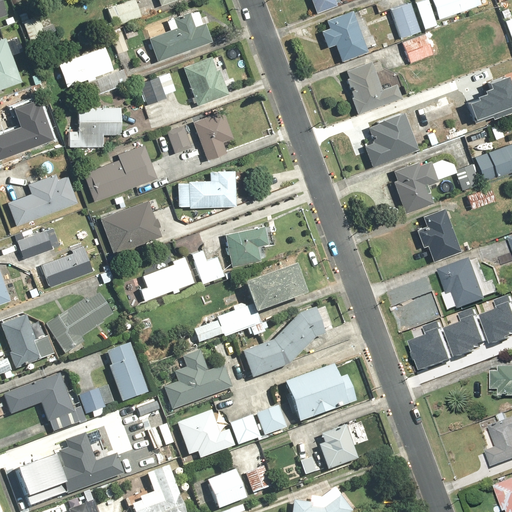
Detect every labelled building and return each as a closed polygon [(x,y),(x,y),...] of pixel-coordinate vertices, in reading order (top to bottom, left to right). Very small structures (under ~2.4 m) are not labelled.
[(113,27),(140,16),(133,0),(127,0),(105,9),(113,27)] [(336,6),(334,1),(336,0),(345,0),(346,1),(347,0),(309,0),(315,14),(336,6)] [(437,25),(428,0),(424,0),(415,3),(423,29),(437,25)] [(430,0),(438,19),(480,4),(478,0),(430,0)] [(410,1),(389,8),(400,40),(420,32),(410,1)] [(156,63),(212,41),(205,23),(202,24),(196,9),(165,20),(168,29),(158,33),(156,28),(144,32),(156,63)] [(28,11),(18,15),(32,46),(44,41),(40,31),(44,29),(38,15),(31,18),(28,11)] [(353,11),(326,20),(329,28),(320,31),(327,50),(335,47),(340,62),(367,53),(353,11)] [(433,54),(425,31),(420,32),(400,40),(408,63),(433,54)] [(0,89),(20,81),(3,38),(0,39),(0,89)] [(73,56),(56,62),(66,87),(86,80),(87,82),(95,79),(94,77),(112,70),(103,46),(73,57),(73,56)] [(216,67),(211,56),(182,68),(199,107),(230,94),(225,83),(230,80),(223,64),(216,67)] [(370,63),(343,74),(352,97),(349,98),(356,115),(400,98),(395,84),(380,89),(370,63)] [(123,85),(118,71),(95,79),(87,82),(86,82),(91,97),(123,85)] [(465,96),(474,122),(511,108),(511,81),(509,83),(505,71),(485,79),(487,83),(479,86),(481,90),(465,96)] [(173,90),(175,89),(168,72),(137,85),(144,102),(173,90)] [(426,115),(451,105),(444,87),(419,97),(426,115)] [(184,117),(173,90),(144,102),(142,103),(153,129),(184,117)] [(8,98),(0,100),(0,118),(13,115),(8,98)] [(0,135),(0,157),(53,138),(39,100),(15,108),(22,128),(0,135)] [(412,113),(405,116),(402,106),(374,117),(376,124),(366,128),(371,143),(363,146),(371,168),(418,150),(411,130),(417,127),(412,113)] [(120,108),(77,108),(77,147),(103,147),(103,136),(120,135),(120,108)] [(223,110),(190,123),(205,161),(225,153),(221,144),(234,139),(223,110)] [(469,116),(455,121),(460,134),(474,129),(469,116)] [(499,122),(490,126),(495,141),(505,137),(499,122)] [(184,123),(166,130),(174,154),(193,147),(184,123)] [(511,133),(511,141),(474,157),(484,182),(511,170),(511,133)] [(94,202),(153,178),(140,145),(113,155),(115,160),(82,173),(94,202)] [(431,163),(431,165),(420,169),(418,161),(394,168),(397,179),(393,180),(404,214),(433,204),(427,185),(438,181),(437,179),(455,173),(453,165),(451,159),(450,157),(431,163)] [(474,165),(455,170),(460,192),(480,186),(474,165)] [(186,180),(176,180),(176,204),(186,204),(186,205),(234,205),(234,182),(243,182),(243,168),(208,168),(208,178),(186,178),(186,180)] [(30,191),(6,200),(16,226),(78,201),(67,175),(58,179),(56,173),(27,185),(30,191)] [(491,187),(467,195),(471,208),(495,201),(491,187)] [(148,201),(100,218),(114,255),(162,238),(148,201)] [(444,207),(422,215),(427,227),(415,231),(421,246),(427,244),(433,259),(460,250),(444,207)] [(71,212),(58,217),(63,229),(75,225),(71,212)] [(36,227),(14,234),(22,260),(59,248),(52,226),(37,231),(36,227)] [(268,246),(265,226),(224,233),(230,268),(259,263),(256,248),(268,246)] [(49,286),(92,270),(83,244),(68,249),(70,254),(42,265),(49,286)] [(202,250),(191,254),(203,284),(224,276),(217,256),(206,261),(202,250)] [(171,261),(172,264),(140,276),(144,286),(139,288),(144,301),(171,291),(172,293),(179,291),(178,288),(194,283),(184,256),(171,261)] [(477,258),(442,268),(449,291),(444,292),(449,310),(460,307),(460,308),(489,299),(477,258)] [(294,266),(244,283),(254,312),(304,294),(294,266)] [(0,274),(0,303),(10,300),(0,274)] [(34,280),(25,284),(31,299),(40,296),(34,280)] [(84,297),(44,324),(64,354),(82,342),(79,338),(113,315),(98,294),(87,301),(84,297)] [(501,307),(487,312),(498,340),(511,334),(511,331),(511,328),(511,327),(511,295),(511,294),(498,299),(501,307)] [(224,336),(248,328),(251,337),(263,333),(260,324),(257,325),(251,307),(217,318),(216,314),(206,317),(209,324),(193,329),(198,343),(224,334),(224,336)] [(466,321),(452,326),(462,353),(477,348),(475,342),(487,338),(476,308),(463,313),(466,321)] [(289,365),(292,362),(316,336),(322,335),(315,309),(297,314),(273,340),(242,350),(242,351),(250,377),(284,367),(289,365)] [(0,323),(0,326),(11,356),(16,370),(39,362),(38,359),(52,354),(45,337),(34,341),(24,315),(0,323)] [(430,333),(416,339),(427,366),(445,359),(443,355),(452,352),(441,320),(427,325),(430,333)] [(147,392),(128,343),(106,352),(111,366),(108,367),(122,402),(147,392)] [(223,365),(207,370),(200,350),(181,356),(185,368),(173,372),(176,382),(162,387),(171,411),(209,398),(209,396),(231,388),(223,365)] [(7,359),(0,361),(0,373),(11,370),(7,359)] [(333,365),(283,383),(297,423),(355,403),(345,375),(338,378),(333,365)] [(511,365),(502,365),(502,370),(494,370),(494,389),(502,389),(502,395),(511,395),(511,365)] [(39,405),(46,423),(49,422),(53,433),(76,424),(84,420),(79,407),(70,410),(56,373),(2,394),(2,396),(0,396),(0,416),(7,414),(9,417),(39,405)] [(100,389),(79,396),(85,415),(106,408),(100,389)] [(156,397),(144,402),(148,411),(160,406),(156,397)] [(278,405),(255,412),(262,436),(285,429),(278,405)] [(128,406),(102,415),(107,432),(110,431),(114,441),(137,433),(128,406)] [(221,430),(222,430),(222,429),(223,428),(224,428),(224,427),(224,426),(225,425),(225,424),(225,423),(226,422),(226,421),(225,420),(225,419),(225,418),(225,417),(224,417),(224,416),(223,415),(223,414),(222,414),(222,413),(221,413),(220,412),(219,412),(218,411),(217,411),(216,411),(215,411),(214,411),(213,411),(212,411),(211,411),(211,410),(175,423),(187,455),(195,452),(197,459),(234,445),(229,428),(221,430)] [(253,416),(230,423),(237,446),(260,439),(253,416)] [(511,418),(492,425),(500,448),(489,452),(494,465),(511,458),(511,418)] [(358,459),(346,427),(346,425),(335,429),(336,431),(328,434),(328,433),(320,435),(323,443),(317,445),(326,470),(358,459)] [(62,467),(58,468),(53,454),(14,467),(27,506),(63,495),(122,473),(115,453),(96,460),(85,431),(62,440),(65,448),(57,452),(62,467)] [(310,457),(300,460),(305,475),(315,472),(310,457)] [(133,511),(185,511),(168,465),(146,473),(153,492),(139,497),(140,500),(130,504),(133,511)] [(265,466),(245,472),(252,493),(271,487),(265,466)] [(236,471),(207,481),(216,508),(245,499),(236,471)] [(511,511),(511,478),(498,483),(506,511),(511,510),(510,511),(511,511)] [(309,501),(292,501),(291,511),(347,511),(350,510),(338,495),(322,507),(309,506),(309,501)] [(68,511),(88,511),(85,503),(68,510),(68,511)]
